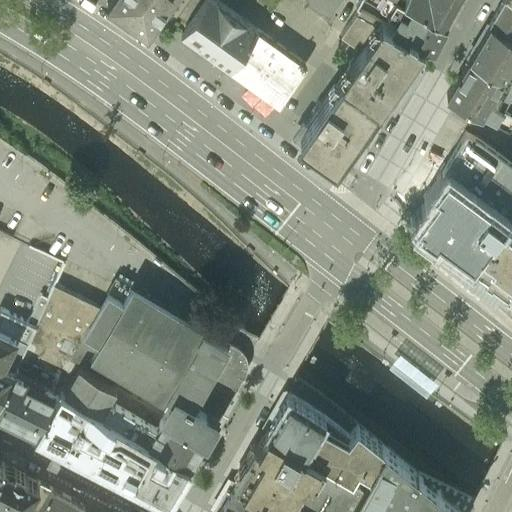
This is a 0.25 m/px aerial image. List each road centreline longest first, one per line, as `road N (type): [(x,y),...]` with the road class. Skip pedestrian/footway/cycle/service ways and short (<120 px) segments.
road 1 (primary): [(333,246),(73,44)]
road 2 (residential): [(333,246),(478,0)]
road 3 (primary): [(333,246),(348,276),(511,401)]
road 4 (primary): [(511,370),(354,249),(333,246)]
road 5 (residential): [(333,246),(275,361)]
